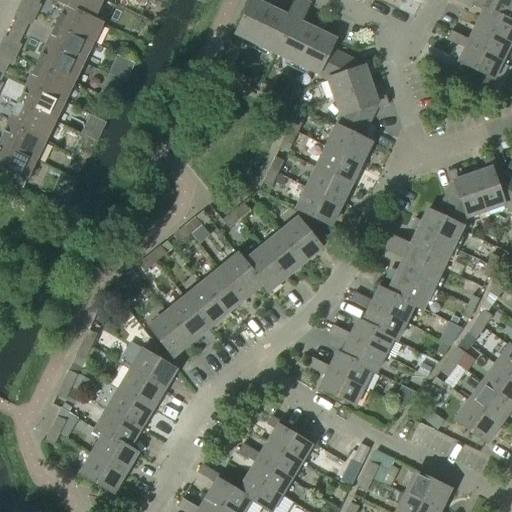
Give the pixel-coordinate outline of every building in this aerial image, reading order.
[(56,0),(55,2),(64,7),(65,6),(93,19),(102,0),(56,0)] [(252,0),(251,0),(235,34),(257,45),(271,16),(276,4),(267,0),(265,0),(263,5),(252,0)] [(299,0),(295,0),(284,22),(271,16),(257,45),(276,54),(302,1),(299,0)] [(475,28),(509,45),(511,38),(511,24),(461,0),(453,0),(471,9),(472,6),(483,11),(475,28)] [(461,0),(511,24),(511,21),(510,20),(511,16),(511,3),(505,0),(474,0),(475,0),(473,0),(461,0)] [(298,65),(318,25),(316,24),(310,35),(298,29),(309,4),(302,1),(276,54),(298,65)] [(65,6),(64,7),(55,25),(93,43),(102,23),(93,19),(65,6)] [(16,19),(11,28),(23,34),(28,24),(16,19)] [(46,45),(83,63),(93,43),(55,25),(46,45)] [(317,77),(325,81),(374,64),(372,60),(362,63),(363,66),(362,66),(330,51),(335,40),(323,35),(326,28),(318,25),(298,65),(316,74),(317,77)] [(7,39),(18,44),(23,34),(11,28),(7,39)] [(465,49),(499,65),(509,45),(475,28),(469,40),(450,31),(446,40),(465,49)] [(46,45),(36,65),(73,83),(83,63),(46,45)] [(458,63),(492,79),(499,65),(465,49),(458,63)] [(0,59),(0,71),(4,73),(9,64),(0,59)] [(325,81),(332,101),(371,87),(365,72),(375,68),(374,64),(325,81)] [(73,83),(36,65),(27,84),(64,102),(73,83)] [(231,70),(228,77),(238,82),(242,76),(231,70)] [(251,80),(242,76),(238,82),(248,87),(251,80)] [(27,84),(17,104),(54,122),(64,102),(27,84)] [(371,143),(368,142),(360,138),(367,125),(376,105),(377,105),(378,108),(388,105),(385,96),(375,99),(371,87),(332,101),(338,117),(333,127),(370,144),(371,143)] [(272,90),(269,96),(280,102),(283,96),(272,90)] [(292,100),(283,96),(280,102),(289,106),(292,100)] [(8,123),(45,141),(54,122),(17,104),(8,123)] [(303,120),(295,116),(289,130),(297,134),(303,120)] [(8,123),(0,139),(0,143),(36,161),(45,141),(8,123)] [(367,125),(360,138),(368,142),(374,128),(367,125)] [(333,127),(324,147),(360,164),(370,144),(333,127)] [(291,146),(297,134),(289,130),(283,142),(291,146)] [(36,161),(0,143),(0,168),(26,181),(36,161)] [(314,166),(351,184),(360,164),(324,147),(314,166)] [(506,206),(511,208),(511,178),(491,169),(495,167),(491,157),(483,160),(486,170),(458,180),(455,170),(451,171),(468,219),(506,206)] [(277,176),(283,162),(275,158),(268,172),(277,176)] [(314,166),(303,189),(340,207),(351,184),(314,166)] [(468,219),(451,171),(446,173),(450,183),(453,182),(437,215),(427,210),(421,222),(415,219),(411,228),(453,249),(463,228),(464,229),(468,219)] [(271,187),(277,176),(268,172),(263,183),(271,187)] [(303,189),(294,208),(331,226),(340,207),(303,189)] [(250,211),(244,204),(233,212),(239,220),(250,211)] [(279,231),(304,263),(321,249),(306,230),(317,221),(330,227),(331,226),(294,208),(293,210),(301,214),(297,217),(297,216),(279,231)] [(228,229),(239,220),(233,212),(222,221),(228,229)] [(201,226),(195,218),(186,226),(192,233),(201,226)] [(179,244),(192,233),(186,226),(173,236),(179,244)] [(444,267),(453,249),(411,228),(410,229),(422,235),(415,248),(391,236),(389,241),(444,267)] [(279,231),(260,246),(286,278),(304,263),(279,231)] [(434,289),(444,267),(389,241),(385,249),(409,261),(403,275),(434,289)] [(166,254),(160,246),(150,254),(156,262),(166,254)] [(237,252),(235,254),(261,285),(267,293),(286,278),(260,246),(243,260),(237,252)] [(145,272),(156,262),(150,254),(138,264),(145,272)] [(220,267),(245,298),(261,285),(235,254),(220,267)] [(486,265),(494,268),(499,258),(491,255),(486,265)] [(489,279),(494,268),(486,265),(481,275),(489,279)] [(220,267),(198,284),(224,316),(245,298),(220,267)] [(424,310),(434,289),(403,275),(391,269),(386,279),(392,282),(387,293),(424,310)] [(497,280),(506,286),(511,277),(511,275),(505,270),(497,280)] [(120,292),(131,283),(125,276),(114,285),(120,292)] [(497,299),(506,286),(497,280),(488,292),(497,299)] [(184,296),(210,327),(224,316),(198,284),(184,296)] [(424,310),(387,293),(379,289),(372,302),(353,293),(351,298),(406,325),(414,308),(423,312),(424,310)] [(184,296),(165,311),(191,343),(210,327),(184,296)] [(466,306),(474,309),(479,300),(471,296),(466,306)] [(398,341),(406,325),(351,298),(349,302),(368,311),(362,323),(398,341)] [(469,320),(474,309),(466,306),(461,316),(469,320)] [(492,317),(483,310),(475,322),(483,328),(492,317)] [(165,311),(146,326),(172,358),(191,343),(165,311)] [(452,317),(449,323),(455,325),(458,320),(452,317)] [(397,344),(398,341),(362,323),(358,321),(351,335),(332,326),(330,330),(385,357),(393,341),(397,344)] [(475,322),(467,333),(475,339),(483,328),(475,322)] [(377,373),(385,357),(330,330),(328,334),(347,343),(341,355),(377,373)] [(96,335),(88,331),(82,344),(89,348),(96,335)] [(448,359),(456,365),(463,355),(464,355),(470,347),(461,340),(448,359)] [(84,360),(89,348),(82,344),(76,356),(72,364),(81,368),(85,360),(84,360)] [(511,349),(507,345),(493,363),(511,377),(511,349)] [(140,349),(128,370),(163,391),(175,370),(140,349)] [(377,373),(341,355),(337,353),(330,367),(311,358),(310,361),(365,388),(372,374),(376,376),(377,373)] [(448,376),(456,365),(448,359),(439,370),(448,376)] [(355,407),(365,388),(310,361),(307,366),(326,375),(319,390),(355,407)] [(479,382),(511,406),(511,377),(493,363),(479,382)] [(69,372),(63,383),(71,388),(72,387),(77,376),(81,368),(72,364),(69,372)] [(426,377),(428,374),(431,369),(421,364),(417,373),(426,377)] [(128,370),(117,388),(152,409),(163,391),(128,370)] [(511,406),(479,382),(467,400),(499,424),(511,407),(511,406)] [(64,401),(71,388),(63,383),(56,397),(64,401)] [(429,402),(437,391),(429,384),(420,396),(429,402)] [(74,405),(80,393),(71,388),(64,401),(74,405)] [(105,409),(140,429),(152,409),(117,388),(105,409)] [(469,433),(470,432),(486,444),(499,424),(467,400),(452,420),(469,433)] [(105,409),(94,427),(129,448),(140,429),(105,409)] [(431,415),(425,423),(436,431),(442,423),(431,415)] [(59,434),(66,422),(57,417),(51,430),(59,434)] [(312,447),(277,426),(279,423),(270,417),(266,425),(275,430),(267,443),(302,464),(312,447)] [(100,435),(90,452),(125,473),(137,453),(129,448),(94,427),(92,430),(100,435)] [(59,434),(51,430),(49,433),(48,433),(44,442),(53,447),(59,434)] [(260,456),(242,445),(240,448),(293,479),(302,464),(267,443),(260,456)] [(368,449),(367,448),(360,445),(351,461),(360,466),(368,449)] [(237,453),(255,463),(248,474),(283,495),(293,479),(240,448),(237,453)] [(90,452),(78,473),(112,494),(125,473),(90,452)] [(372,480),(380,484),(392,460),(375,452),(363,476),(372,480)] [(349,488),(360,466),(351,461),(340,483),(349,488)] [(201,466),(197,473),(205,479),(210,471),(201,466)] [(210,471),(205,479),(214,484),(217,480),(219,476),(210,471)] [(439,511),(450,490),(415,473),(404,495),(439,511)] [(272,511),(283,495),(248,474),(238,492),(262,507),(270,511),(272,511)] [(372,480),(363,476),(357,488),(366,492),(372,480)] [(217,480),(214,484),(207,496),(233,511),(258,511),(262,507),(238,492),(217,480)] [(344,511),(356,511),(362,499),(353,495),(344,511)] [(438,511),(439,511),(404,495),(395,511),(438,511)] [(199,509),(181,499),(179,502),(195,511),(233,511),(207,496),(199,509)] [(176,507),(185,511),(195,511),(179,502),(176,507)]
